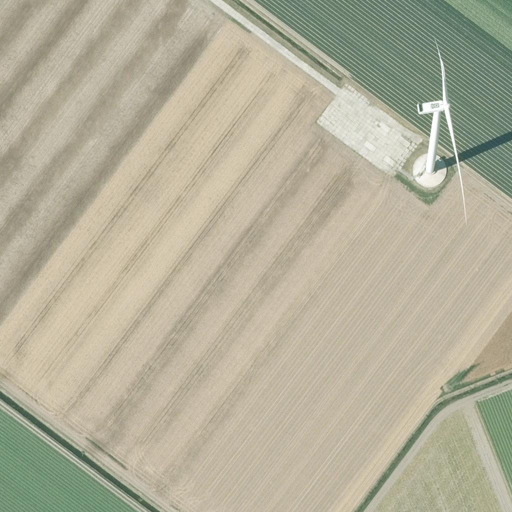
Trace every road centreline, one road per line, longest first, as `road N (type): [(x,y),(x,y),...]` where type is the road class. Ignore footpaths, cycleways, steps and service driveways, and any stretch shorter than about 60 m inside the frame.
road 1 (track): [(171,511),(0,383)]
road 2 (track): [(511,385),(445,411),(370,511)]
